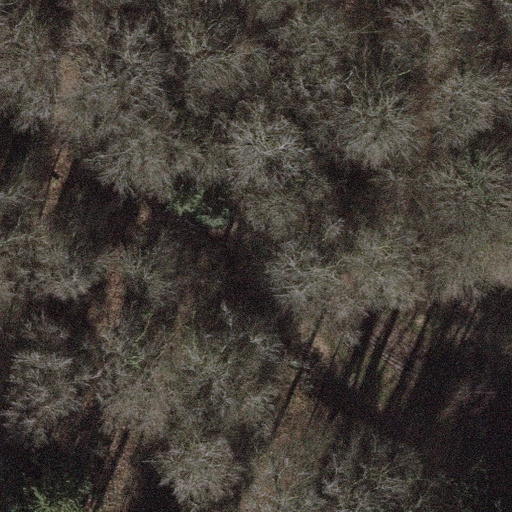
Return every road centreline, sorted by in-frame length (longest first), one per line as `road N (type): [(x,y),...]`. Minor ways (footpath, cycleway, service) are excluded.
road 1 (track): [(0,75),(154,156),(344,328),(505,399)]
road 2 (track): [(505,399),(447,511)]
